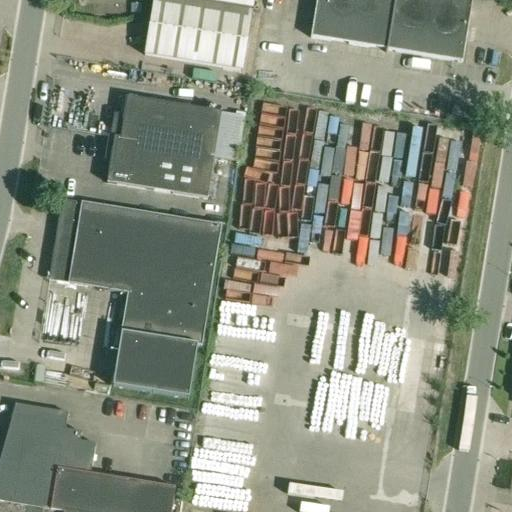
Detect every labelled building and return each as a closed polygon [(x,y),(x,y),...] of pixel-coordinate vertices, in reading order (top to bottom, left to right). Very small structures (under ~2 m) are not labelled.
[(243,71),(252,16),(254,0),(153,0),(145,55),(243,71)] [(317,0),(311,39),(462,64),(472,0),(317,0)] [(141,5),(131,4),(130,14),(141,14),(141,5)] [(114,138),(107,184),(207,201),(222,114),(127,98),(120,139),(114,138)] [(465,119),(467,109),(453,107),(451,117),(465,119)] [(189,401),(198,347),(202,347),(221,227),(62,201),(49,282),(128,295),(112,388),(189,401)] [(96,445),(80,443),(81,433),(65,431),(68,415),(15,406),(0,460),(0,511),(43,511),(43,510),(53,511),(171,511),(175,490),(91,476),(96,445)]
